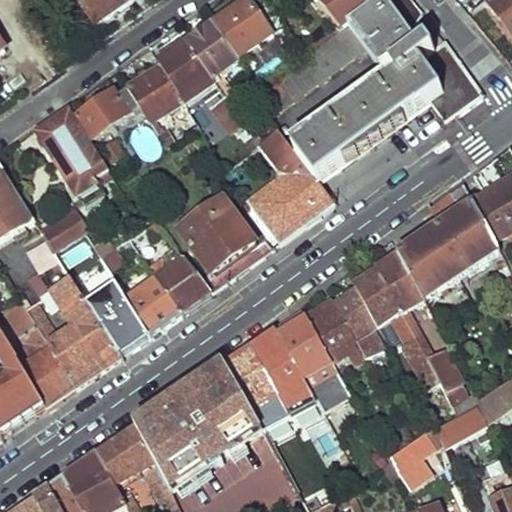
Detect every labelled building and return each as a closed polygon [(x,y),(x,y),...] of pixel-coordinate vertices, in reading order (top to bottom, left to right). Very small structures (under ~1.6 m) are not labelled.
[(75,0),(97,29),(136,0),(75,0)] [(437,116),(446,128),(484,102),(447,48),(436,55),(428,44),(421,50),(411,35),(423,17),(408,0),(391,0),(305,61),(254,101),(271,122),(355,61),(346,48),(362,37),(396,82),(297,156),(322,187),(431,108),(437,116)] [(305,61),(391,0),(316,0),(324,12),(320,15),(328,26),(333,24),(336,30),(302,53),(305,61)] [(511,0),(494,0),(495,2),(489,7),(511,35),(511,0)] [(257,13),(250,4),(214,28),(239,61),(286,28),(269,3),(257,13)] [(214,28),(186,47),(215,87),(227,104),(235,96),(228,85),(246,72),(239,61),(214,28)] [(185,106),(186,108),(215,87),(186,47),(160,67),(161,69),(185,106)] [(141,111),(152,128),(160,123),(185,106),(161,69),(129,90),(130,93),(141,111)] [(78,122),(92,145),(141,111),(130,93),(121,99),(118,93),(78,122)] [(217,110),(234,135),(245,128),(227,104),(217,110)] [(92,145),(78,122),(72,114),(38,137),(50,154),(54,151),(62,163),(68,159),(75,170),(73,171),(70,185),(86,209),(108,195),(103,187),(115,180),(92,145)] [(152,128),(169,151),(178,145),(170,132),(166,133),(160,123),(152,128)] [(255,206),(285,246),(306,230),(337,207),(330,198),(322,187),(297,156),(281,135),(267,147),(291,178),(255,206)] [(225,165),(231,173),(262,152),(255,142),(225,165)] [(106,153),(114,167),(126,158),(117,145),(106,153)] [(486,199),(507,241),(511,239),(511,152),(479,177),(491,195),(486,199)] [(0,248),(37,225),(0,166),(0,248)] [(399,260),(425,306),(501,259),(496,248),(474,209),(464,188),(450,200),(455,210),(459,218),(440,231),(399,260)] [(474,209),(496,248),(507,241),(486,199),(474,209)] [(181,233),(213,280),(259,247),(225,202),(181,233)] [(437,223),(440,231),(459,218),(455,210),(437,223)] [(92,233),(78,213),(43,234),(55,255),(68,248),(92,233)] [(96,249),(102,259),(104,262),(117,254),(109,242),(96,249)] [(137,352),(154,340),(127,298),(104,262),(102,259),(90,268),(109,300),(92,313),(122,362),(137,352)] [(378,279),(403,319),(425,306),(399,260),(376,276),(378,279)] [(212,298),(184,261),(156,280),(183,320),(197,309),(212,298)] [(40,276),(26,283),(35,302),(49,295),(40,276)] [(405,356),(429,396),(442,389),(430,365),(403,319),(378,279),(356,293),(379,335),(391,328),(408,353),(405,356)] [(168,330),(183,320),(156,280),(127,298),(154,340),(168,330)] [(100,378),(122,362),(92,313),(82,298),(73,284),(50,299),(53,305),(60,301),(79,333),(60,346),(36,307),(28,312),(29,314),(44,340),(77,393),(100,378)] [(334,307),(367,366),(383,356),(375,337),(379,335),(356,293),(334,307)] [(77,393),(44,340),(35,345),(20,319),(29,314),(28,312),(25,306),(7,317),(25,346),(14,353),(47,409),(49,413),(62,403),(77,393)] [(311,321),(335,367),(350,358),(359,371),(367,366),(334,307),(311,321)] [(35,345),(44,340),(29,314),(20,319),(35,345)] [(335,367),(311,321),(306,314),(279,332),(305,383),(325,419),(336,413),(348,407),(343,399),(350,395),(335,367)] [(14,353),(0,329),(0,418),(27,401),(36,416),(47,409),(14,353)] [(288,416),(292,424),(301,418),(297,409),(300,408),(292,392),(305,383),(279,332),(252,351),(288,416)] [(265,408),(274,424),(288,416),(252,351),(226,369),(251,416),(265,408)] [(442,389),(453,408),(467,398),(463,390),(465,388),(443,356),(430,365),(442,389)] [(137,433),(173,500),(262,436),(251,416),(226,369),(160,416),(137,433)] [(511,397),(511,383),(482,404),(481,407),(484,416),(511,397)] [(348,407),(355,403),(350,395),(343,399),(348,407)] [(456,415),(459,420),(481,407),(482,404),(478,397),(455,412),(456,415)] [(0,438),(36,416),(27,401),(0,418),(0,438)] [(439,434),(441,441),(484,416),(481,407),(459,420),(439,434)] [(433,426),(439,434),(459,420),(456,415),(444,421),(442,418),(433,426)] [(107,475),(117,492),(145,478),(162,511),(169,511),(177,508),(173,500),(137,433),(118,445),(99,458),(107,475)] [(441,441),(439,434),(400,460),(393,465),(401,482),(412,497),(436,481),(428,465),(445,451),(442,445),(441,441)] [(393,465),(400,460),(394,448),(382,454),(389,467),(393,465)] [(82,511),(124,511),(127,511),(122,502),(117,492),(107,475),(89,484),(82,470),(67,481),(82,511)] [(51,492),(61,511),(82,511),(67,481),(59,487),(51,492)] [(327,487),(300,504),(305,511),(322,511),(336,502),(327,487)] [(61,511),(51,492),(38,501),(22,511),(61,511)] [(127,511),(140,511),(132,498),(122,502),(127,511)] [(322,511),(337,511),(347,506),(343,499),(336,502),(322,511)] [(511,511),(511,500),(492,508),(493,511),(511,511)]
